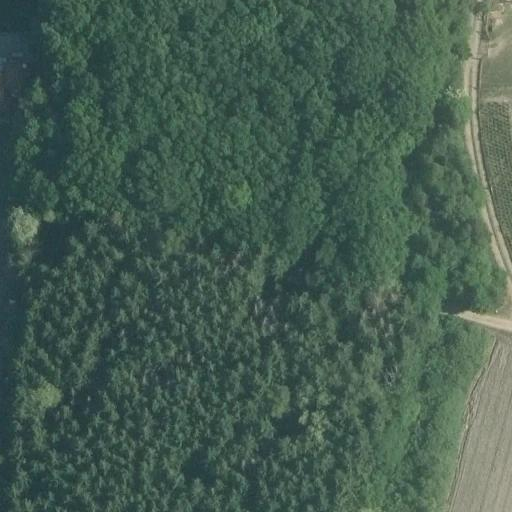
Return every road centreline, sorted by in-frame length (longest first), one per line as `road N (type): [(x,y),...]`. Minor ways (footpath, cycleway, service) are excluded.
road 1 (track): [(511,327),(0,178)]
road 2 (track): [(511,270),(470,151),(475,0)]
